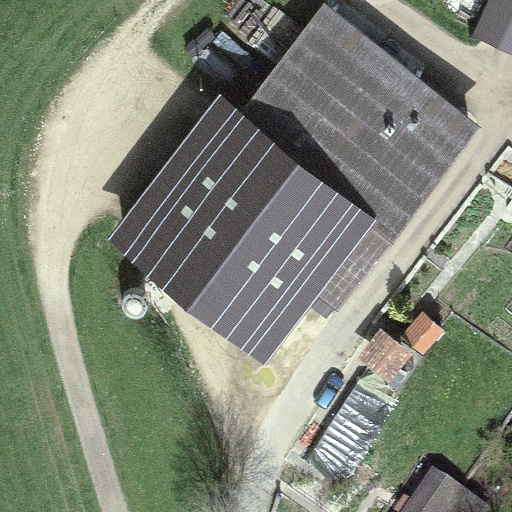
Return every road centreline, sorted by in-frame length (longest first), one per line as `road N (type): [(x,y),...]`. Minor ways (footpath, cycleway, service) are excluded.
road 1 (track): [(117,511),(55,278),(64,174),(117,69),(175,0)]
road 2 (track): [(368,0),(510,113)]
